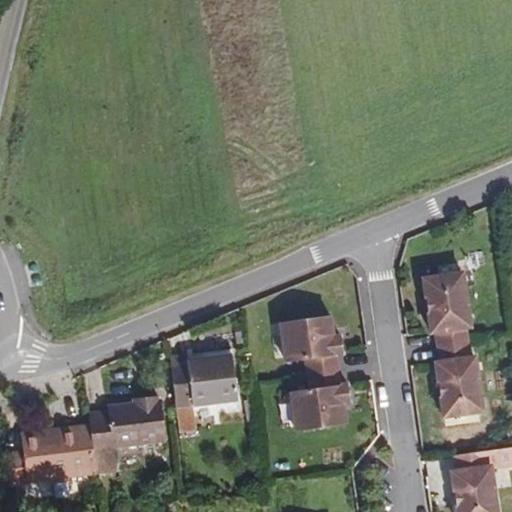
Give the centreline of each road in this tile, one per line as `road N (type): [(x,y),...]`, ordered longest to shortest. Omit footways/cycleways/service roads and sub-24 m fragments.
road 1 (unclassified): [(3,348),(69,356),(373,231)]
road 2 (residential): [(410,511),(373,231)]
road 3 (unclassified): [(373,231),(511,174)]
